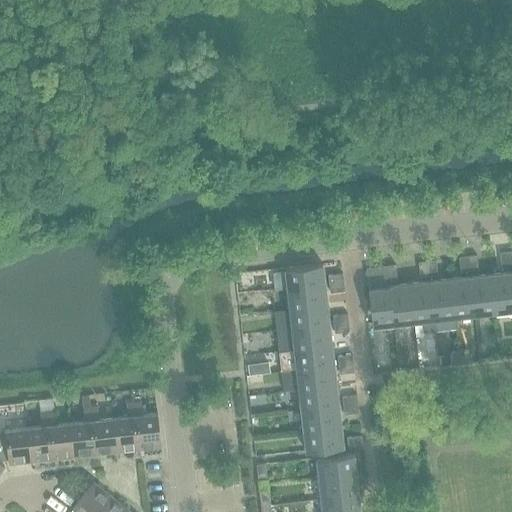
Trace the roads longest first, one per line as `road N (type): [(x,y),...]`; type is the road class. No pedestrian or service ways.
road 1 (residential): [(186,511),(165,290),(190,259),(347,240)]
road 2 (residential): [(376,511),(347,240)]
road 3 (residential): [(347,240),(511,218)]
